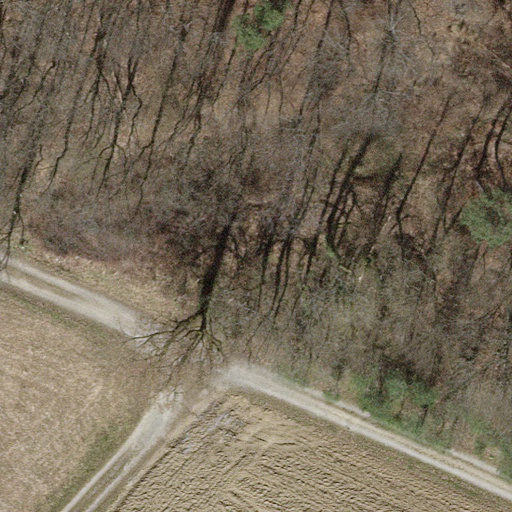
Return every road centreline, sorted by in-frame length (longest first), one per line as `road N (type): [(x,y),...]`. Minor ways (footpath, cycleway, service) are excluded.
road 1 (track): [(511,489),(0,270)]
road 2 (track): [(216,361),(82,511)]
